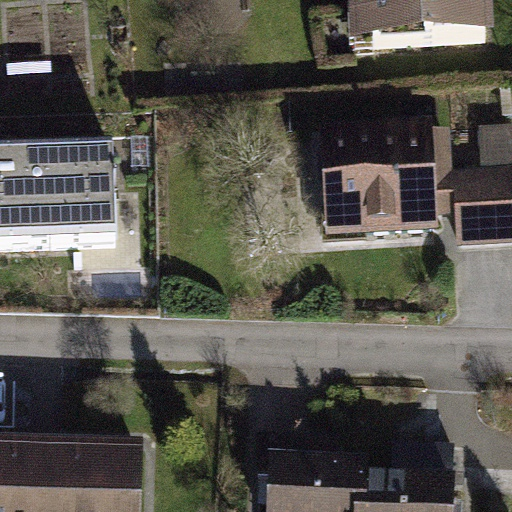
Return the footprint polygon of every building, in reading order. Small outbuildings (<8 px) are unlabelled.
[(488,0),(348,0),(352,56),(491,48),(488,0)] [(511,127),(480,129),(482,161),(511,159),(511,127)] [(451,133),(323,140),(329,244),(437,237),(434,177),(454,176),(451,133)] [(111,156),(0,156),(0,258),(111,258),(111,156)] [(511,177),(458,180),(461,246),(511,243),(511,177)] [(372,511),(374,466),(342,465),(342,438),(261,437),(260,477),(278,477),(277,511),(372,511)] [(149,511),(151,452),(0,446),(0,511),(149,511)] [(404,482),(376,481),(374,511),(456,511),(459,452),(405,450),(404,482)]
